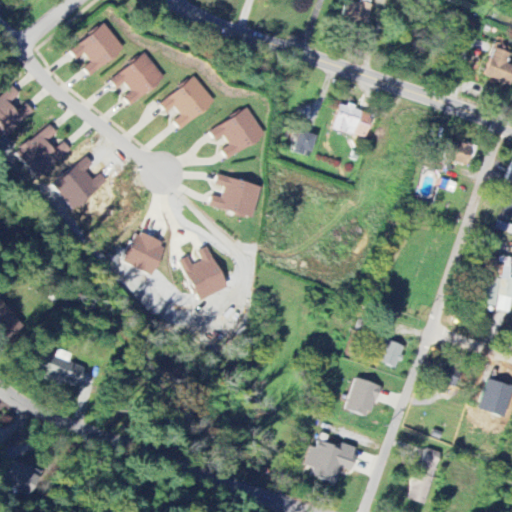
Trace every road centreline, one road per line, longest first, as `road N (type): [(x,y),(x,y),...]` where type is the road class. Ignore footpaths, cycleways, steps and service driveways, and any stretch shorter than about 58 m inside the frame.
road 1 (residential): [(363,511),(502,126)]
road 2 (tertiary): [(511,129),(244,34),(174,0)]
road 3 (residential): [(315,511),(75,432),(0,387)]
road 4 (residential): [(17,44),(44,79),(161,172)]
